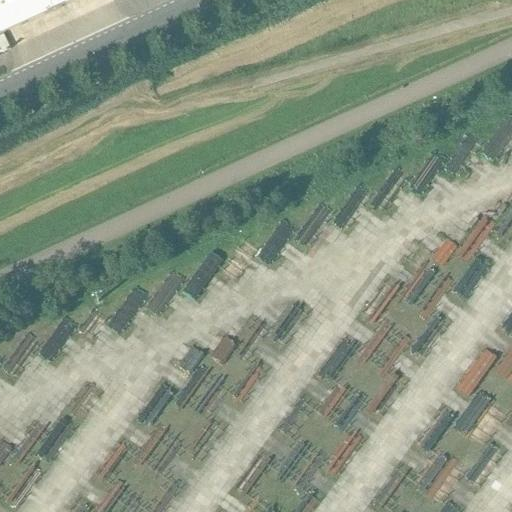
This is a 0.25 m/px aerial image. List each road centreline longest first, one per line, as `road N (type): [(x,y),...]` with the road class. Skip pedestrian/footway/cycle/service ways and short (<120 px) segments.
road 1 (tertiary): [(511,47),(0,282)]
road 2 (unclassified): [(0,91),(198,0)]
